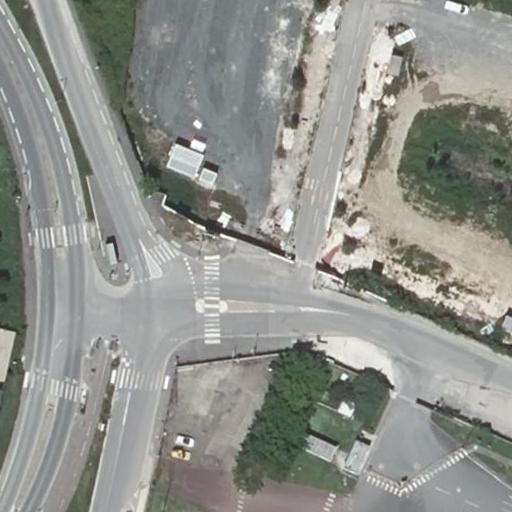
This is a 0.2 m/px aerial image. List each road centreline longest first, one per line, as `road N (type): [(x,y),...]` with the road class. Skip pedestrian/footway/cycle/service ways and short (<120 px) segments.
road 1 (unclassified): [(49,0),(156,276),(156,308)]
road 2 (residential): [(362,0),(294,308)]
road 3 (secondary): [(78,305),(75,233),(59,158),(0,23)]
road 4 (secondary): [(0,69),(42,210),(48,304)]
road 5 (residential): [(511,379),(355,314),(294,308)]
road 6 (secondary): [(27,511),(58,437),(78,305)]
road 7 (secondary): [(48,304),(41,384),(1,511)]
road 8 (unclassified): [(106,511),(132,378),(155,339),(156,308)]
road 9 (residential): [(294,308),(156,308)]
